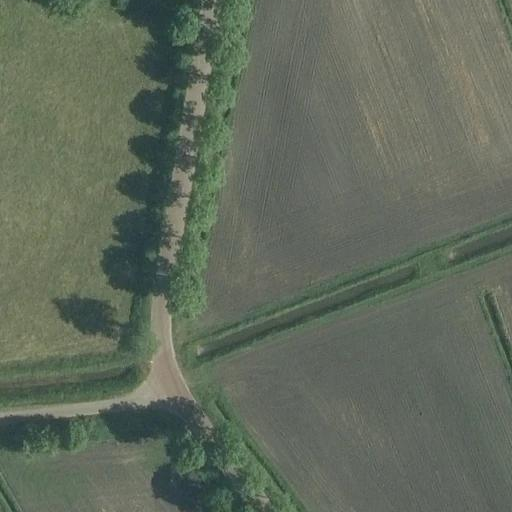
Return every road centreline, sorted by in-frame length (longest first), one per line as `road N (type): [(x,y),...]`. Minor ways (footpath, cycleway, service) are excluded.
road 1 (unclassified): [(173,387),(158,346),(162,297),(212,0)]
road 2 (unclassified): [(173,387),(127,405),(0,420)]
road 3 (unclassified): [(267,511),(173,387)]
